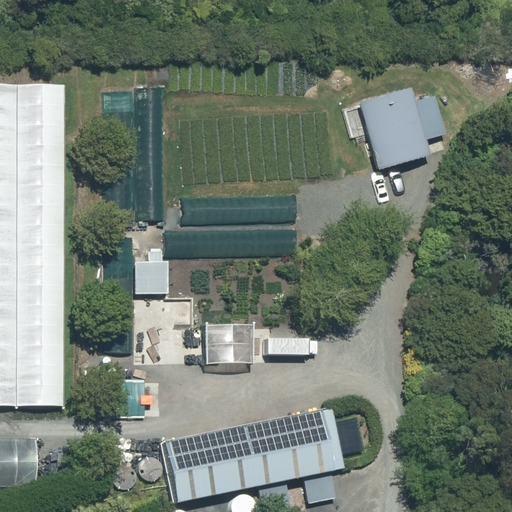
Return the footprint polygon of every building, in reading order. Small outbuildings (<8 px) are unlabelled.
[(29,76),(0,75),(0,400),(27,400),(29,76)] [(397,85),(339,101),(356,160),(414,144),(397,85)] [(126,96),(101,96),(104,226),(129,226),(126,96)] [(133,251),(104,251),(101,359),(129,359),(133,251)] [(285,398),(135,436),(152,500),(301,462),(285,398)]
